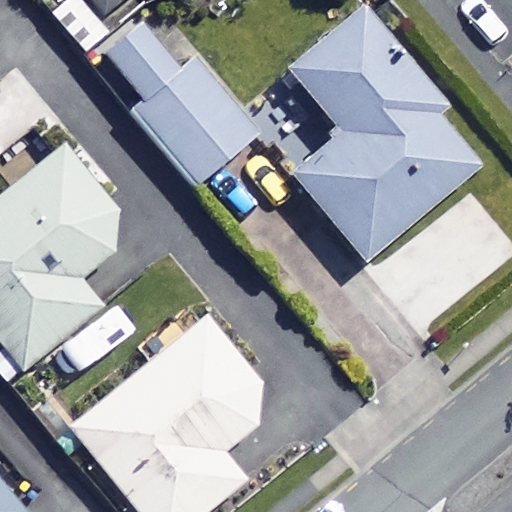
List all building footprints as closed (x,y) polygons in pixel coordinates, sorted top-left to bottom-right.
[(82,0),(105,28),(139,0),(170,0),(172,2),(174,0),(82,0)] [(486,169),(363,17),(289,76),(339,137),(289,178),(364,269),(486,169)] [(192,188),(254,144),(191,55),(176,65),(150,28),(102,62),(192,188)] [(77,170),(64,153),(50,163),(30,138),(0,160),(0,178),(12,193),(0,202),(0,346),(22,374),(100,313),(76,282),(131,239),(106,206),(118,196),(90,160),(77,170)] [(211,511),(245,486),(222,457),(234,447),(246,462),(289,428),(206,324),(69,432),(132,511),(211,511)] [(0,511),(18,511),(0,488),(0,511)]
